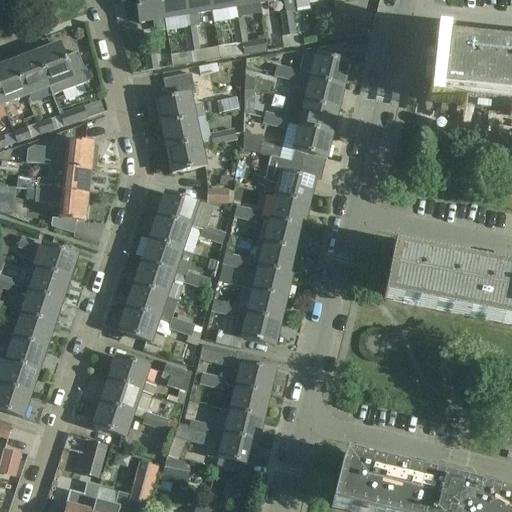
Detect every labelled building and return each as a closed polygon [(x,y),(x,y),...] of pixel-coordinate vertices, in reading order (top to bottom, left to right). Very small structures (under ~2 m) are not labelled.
[(155,35),(166,33),(164,22),(160,0),(135,0),(139,26),(153,24),(155,35)] [(160,0),(164,22),(187,18),(188,18),(185,0),(160,0)] [(212,14),(209,0),(185,0),(188,18),(187,18),(189,30),(184,31),(190,65),(195,64),(193,54),(199,53),(195,29),(199,28),(197,16),(212,14)] [(236,10),(234,0),(209,0),(212,14),(236,10)] [(234,0),(236,10),(260,6),(259,0),(234,0)] [(283,27),(294,25),(292,13),(281,15),(283,27)] [(233,23),(235,36),(240,35),(240,32),(245,31),(244,21),(233,23)] [(294,25),(283,27),(285,38),(296,37),(294,25)] [(358,27),(334,31),(336,41),(360,38),(358,27)] [(235,36),(237,46),(247,45),(245,31),(240,32),(240,35),(235,36)] [(314,33),(316,44),(327,42),(325,31),(314,33)] [(511,54),(444,47),(445,43),(443,42),(438,95),(439,96),(440,90),(511,97),(511,54)] [(310,81),(310,82),(343,89),(349,65),(341,63),(346,45),(318,50),(317,58),(316,57),(304,54),(300,73),(299,73),(298,78),(310,81)] [(89,83),(77,53),(64,59),(59,46),(35,55),(49,89),(52,98),(89,83)] [(284,62),(300,60),(298,48),(282,51),(284,62)] [(12,64),(25,98),(49,89),(35,55),(12,64)] [(147,73),(157,71),(155,58),(145,60),(147,73)] [(0,68),(0,102),(2,107),(25,98),(12,64),(0,68)] [(209,67),(198,69),(199,78),(211,75),(209,67)] [(272,81),(273,78),(285,81),(287,70),(276,67),(275,72),(263,70),(261,78),(272,81)] [(287,70),(285,81),(297,83),(298,79),(299,73),(287,70)] [(161,127),(194,120),(205,118),(202,106),(192,108),(189,98),(195,96),(191,75),(162,81),(167,102),(156,104),(161,127)] [(244,93),(253,94),(255,80),(244,77),(244,93)] [(201,90),(220,87),(218,78),(200,81),(201,90)] [(307,93),(304,105),(337,113),(343,89),(310,82),(310,81),(298,78),(298,79),(297,83),(298,84),(296,90),(307,93)] [(331,136),(337,113),(304,105),(295,103),(293,102),(288,121),(286,125),(299,128),(331,136)] [(63,129),(88,120),(84,109),(59,117),(63,129)] [(273,128),(276,118),(264,115),(263,120),(262,125),(273,128)] [(276,118),(273,128),(285,131),(286,125),(288,121),(276,118)] [(161,127),(166,152),(199,145),(194,120),(161,127)] [(40,137),(54,132),(50,122),(36,126),(40,137)] [(326,161),(331,136),(299,128),(293,152),(291,163),(303,166),(305,156),(326,161)] [(236,150),(242,150),(242,129),(232,132),(210,137),(212,148),(236,143),(236,150)] [(17,145),(30,140),(27,130),(13,135),(17,145)] [(90,164),(96,165),(98,149),(92,149),(92,146),(69,143),(67,158),(56,156),(56,151),(33,149),(28,153),(27,165),(66,170),(89,172),(90,164)] [(281,149),(262,144),(260,144),(258,155),(271,158),(278,160),(281,149)] [(199,145),(166,152),(172,176),(205,169),(199,145)] [(276,199),(308,207),(314,182),(300,179),(303,166),(271,158),(265,183),(279,186),(276,199)] [(27,191),(87,198),(89,172),(66,170),(64,183),(37,181),(37,180),(30,179),(20,185),(19,190),(27,191)] [(232,180),(221,179),(219,187),(231,188),(232,180)] [(87,198),(27,191),(26,201),(35,202),(35,205),(62,207),(60,222),(52,221),(51,229),(74,236),(76,223),(84,224),(87,198)] [(207,191),(206,206),(231,206),(233,193),(228,193),(228,192),(207,191)] [(157,219),(189,230),(200,234),(199,239),(222,246),(225,236),(202,228),(203,225),(192,221),(197,206),(165,196),(157,219)] [(270,222),(302,230),(308,207),(276,199),(270,222)] [(245,222),(248,211),(236,209),(233,219),(245,222)] [(248,211),(245,222),(257,225),(259,214),(248,211)] [(149,242),(181,253),(189,230),(157,219),(149,242)] [(264,246),(297,254),(302,230),(270,222),(264,246)] [(30,254),(33,243),(22,239),(18,250),(30,254)] [(181,253),(149,242),(142,265),(174,276),(185,279),(183,285),(206,292),(210,282),(187,274),(188,270),(177,266),(181,253)] [(259,269),(291,277),(297,254),(264,246),(259,269)] [(37,271),(69,282),(77,258),(45,247),(37,271)] [(511,279),(394,256),(395,251),(393,251),(383,303),(385,303),(386,297),(511,322),(511,279)] [(234,269),(236,259),(224,256),(222,266),(234,269)] [(236,259),(234,269),(245,272),(248,261),(236,259)] [(134,288),(166,299),(174,276),(142,265),(134,288)] [(253,293),(285,301),(291,277),(259,269),(253,293)] [(69,282),(37,271),(29,294),(61,305),(69,282)] [(8,281),(5,291),(16,295),(19,285),(8,281)] [(166,299),(134,288),(126,311),(158,321),(166,299)] [(247,316),(280,324),(285,301),(253,293),(247,316)] [(61,305),(29,294),(22,317),(53,328),(61,305)] [(222,316),(225,306),(213,303),(211,313),(222,316)] [(225,306),(222,316),(234,319),(237,308),(225,306)] [(158,321),(126,311),(118,334),(150,345),(158,321)] [(280,324),(247,316),(242,337),(218,331),(215,346),(240,351),(243,341),(274,348),(280,324)] [(53,328),(22,317),(14,340),(46,350),(53,328)] [(179,334),(183,324),(171,320),(168,331),(179,334)] [(183,324),(179,334),(188,337),(185,345),(197,348),(201,336),(192,333),(194,328),(183,324)] [(46,350),(14,340),(6,363),(38,373),(46,350)] [(216,360),(235,365),(237,356),(202,348),(199,362),(215,365),(216,360)] [(108,383),(140,394),(148,370),(116,359),(108,383)] [(38,373),(6,363),(0,381),(0,386),(30,396),(38,373)] [(239,375),(236,389),(268,397),(274,373),(261,370),(241,366),(239,375)] [(169,382),(167,389),(185,394),(191,374),(166,367),(162,380),(169,382)] [(214,384),(215,379),(202,376),(199,386),(210,389),(211,384),(214,384)] [(211,384),(210,389),(223,392),(225,382),(215,379),(214,384),(211,384)] [(101,406),(133,416),(140,394),(108,383),(101,406)] [(30,396),(0,386),(0,412),(22,420),(30,396)] [(236,390),(230,413),(263,421),(268,397),(236,390)] [(133,416),(101,406),(93,429),(125,440),(133,416)] [(213,434),(224,436),(257,444),(263,421),(230,413),(219,410),(214,429),(213,434)] [(154,429),(157,419),(146,415),(142,425),(154,429)] [(157,419),(154,429),(165,433),(169,423),(157,419)] [(203,431),(204,426),(191,423),(189,428),(188,433),(198,436),(200,430),(203,431)] [(0,439),(7,442),(11,430),(0,425),(0,439)] [(214,429),(204,426),(203,431),(200,430),(198,436),(212,439),(213,434),(214,429)] [(218,461),(251,469),(257,444),(224,436),(213,434),(212,439),(207,458),(218,461)] [(98,482),(106,450),(86,445),(78,477),(98,482)] [(0,476),(14,480),(21,455),(3,451),(0,461),(0,476)] [(344,458),(331,510),(332,510),(334,505),(363,511),(511,511),(511,504),(460,492),(462,482),(444,478),(442,488),(344,463),(345,459),(344,458)] [(186,485),(190,465),(166,460),(162,480),(186,485)] [(92,511),(95,503),(98,490),(89,487),(85,499),(83,499),(80,511),(67,508),(65,511),(92,511)] [(95,503),(92,511),(140,511),(141,508),(127,505),(129,498),(118,495),(114,508),(95,503)]
